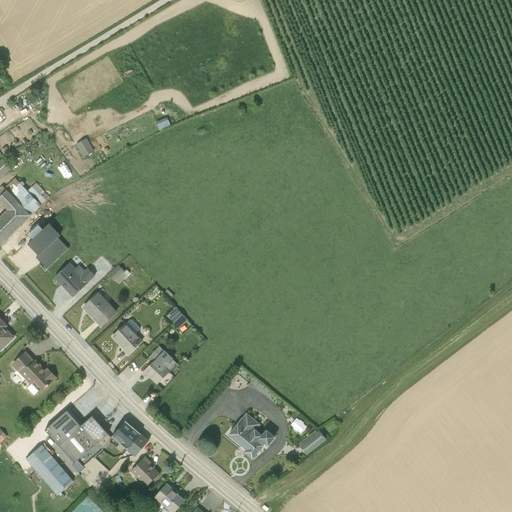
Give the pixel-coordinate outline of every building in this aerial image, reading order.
[(167,117),(156,122),(160,130),(171,126),(167,117)] [(86,155),(96,148),(88,136),(78,142),(86,155)] [(0,160),(0,179),(12,168),(2,158),(0,160)] [(0,201),(8,211),(0,218),(0,243),(0,244),(41,205),(50,197),(36,183),(28,191),(15,178),(5,188),(2,185),(0,187),(0,201)] [(38,254),(50,266),(71,246),(59,234),(58,234),(50,226),(33,243),(36,247),(43,240),(44,241),(43,242),(47,246),(38,254)] [(71,262),(55,277),(73,296),(96,275),(88,267),(85,270),(80,264),(76,268),(71,262)] [(119,265),(109,275),(115,281),(115,280),(119,284),(131,273),(127,269),(125,271),(119,265)] [(100,292),(85,306),(92,313),(93,312),(95,314),(93,317),(101,326),(117,311),(100,292)] [(174,322),(183,314),(178,308),(169,316),(174,322)] [(183,314),(174,322),(180,328),(188,320),(183,314)] [(0,317),(0,350),(14,337),(2,324),(4,322),(0,317)] [(130,319),(113,336),(124,348),(124,349),(128,354),(143,340),(136,333),(140,329),(140,327),(132,319),(130,319)] [(154,361),(145,371),(157,383),(177,362),(159,346),(149,357),(154,361)] [(26,352),(12,365),(18,370),(16,372),(24,380),(26,379),(31,384),(30,386),(29,388),(29,391),(31,393),(34,394),(37,393),(38,392),(39,393),(56,377),(48,369),(46,371),(36,360),(35,361),(26,352)] [(81,426),(68,410),(45,428),(75,462),(90,449),(74,432),(81,426)] [(247,448),(245,451),(253,458),(265,443),(268,445),(276,436),(266,428),(262,433),(257,429),(261,423),(247,412),(230,433),(242,444),(247,448)] [(108,442),(113,438),(103,426),(93,415),(81,426),(74,432),(90,449),(75,462),(72,464),(78,471),(104,447),(108,442)] [(297,417),(291,424),(294,426),(293,427),(297,430),(298,429),(301,432),(306,425),(303,423),(304,422),(301,419),(300,420),(297,417)] [(113,438),(120,443),(128,449),(141,433),(126,421),(113,438)] [(320,430),(300,444),(307,454),(327,439),(320,430)] [(141,433),(128,449),(136,456),(149,440),(141,433)] [(120,443),(113,438),(110,441),(117,446),(120,443)] [(43,444),(26,458),(58,494),(62,490),(64,493),(66,491),(67,492),(74,486),(71,483),(74,480),(43,444)] [(145,456),(131,470),(147,486),(159,473),(149,463),(151,462),(145,456)] [(167,483),(156,497),(173,511),(184,499),(173,490),(174,489),(167,483)]
